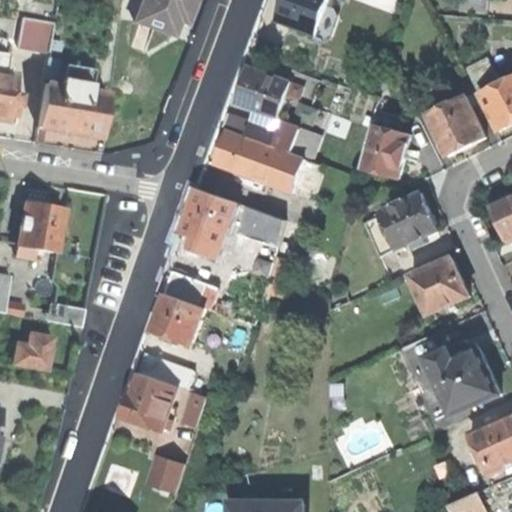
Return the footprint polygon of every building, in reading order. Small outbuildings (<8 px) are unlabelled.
[(142,0),(134,23),(173,38),(179,22),(185,6),(193,9),(196,0),(142,0)] [(285,0),(278,22),(318,35),(329,0),(285,0)] [(475,0),(462,0),(461,13),(488,15),(489,1),(475,0)] [(190,17),(193,9),(185,6),(179,22),(187,25),(190,17)] [(20,18),(17,47),(50,52),(54,22),(20,18)] [(0,60),(6,61),(9,45),(0,43),(0,60)] [(480,94),(482,93),(502,84),(489,58),(468,68),(480,94)] [(64,66),(62,80),(92,85),(94,70),(64,66)] [(238,103),(277,117),(289,84),(250,70),(244,88),(238,103)] [(0,122),(8,123),(10,107),(19,108),(21,97),(13,95),(16,75),(5,73),(0,72),(0,122)] [(482,93),(500,132),(511,126),(511,78),(502,84),(482,93)] [(44,84),(37,128),(67,132),(101,137),(107,93),(91,91),(92,85),(62,80),(61,87),(44,84)] [(470,147),(489,137),(469,97),(430,116),(450,156),(470,147)] [(378,110),(374,125),(398,132),(402,117),(378,110)] [(223,130),(228,131),(248,139),(253,124),(254,122),(229,113),(223,130)] [(253,124),(248,139),(268,146),(273,148),(278,134),(253,124)] [(278,134),(273,148),(293,154),(301,132),(281,125),(278,134)] [(362,171),(400,181),(406,161),(412,136),(398,132),(374,125),(362,171)] [(248,139),(228,131),(222,149),(216,166),(256,180),(268,146),(248,139)] [(273,148),(268,146),(256,180),(294,194),(306,159),(293,154),(273,148)] [(198,239),(223,248),(238,204),(198,191),(191,212),(183,233),(198,239)] [(382,217),(397,251),(412,245),(427,238),(440,232),(432,214),(423,194),(380,213),(382,217)] [(502,226),(511,245),(511,244),(511,195),(492,205),(502,226)] [(15,257),(30,259),(32,249),(57,254),(65,209),(45,206),(25,202),(15,257)] [(249,210),(240,238),(279,250),(288,222),(249,210)] [(380,259),(397,251),(382,217),(365,224),(380,259)] [(429,244),(427,238),(412,245),(415,251),(429,244)] [(219,261),(223,248),(198,239),(194,251),(219,261)] [(291,264),(277,260),(268,294),(282,298),(291,264)] [(413,279),(430,316),(471,298),(462,278),(454,260),(413,279)] [(0,313),(3,314),(5,302),(10,275),(0,273),(0,313)] [(174,274),(166,296),(200,308),(207,286),(174,274)] [(219,290),(207,286),(200,308),(207,310),(211,312),(219,290)] [(153,334),(193,348),(207,310),(200,308),(166,296),(159,315),(153,334)] [(24,306),(5,302),(3,314),(21,318),(24,306)] [(47,323),(80,329),(83,311),(50,305),(47,323)] [(11,365),(46,372),(48,359),(52,339),(29,335),(27,347),(15,344),(11,365)] [(427,359),(454,418),(502,397),(491,373),(480,349),(472,353),(467,342),(427,359)] [(146,357),(139,375),(168,385),(174,367),(146,357)] [(174,367),(168,385),(180,390),(190,393),(196,374),(174,367)] [(124,420),(165,434),(168,427),(169,422),(180,390),(168,385),(139,375),(132,397),(124,420)] [(210,400),(195,396),(185,426),(200,431),(210,400)] [(483,466),(489,478),(511,467),(511,417),(470,436),(478,454),(472,457),(477,469),(483,466)] [(151,487),(179,496),(188,468),(160,459),(151,487)] [(449,508),(450,511),(486,511),(479,495),(449,508)] [(231,503),(231,511),(304,511),(305,504),(231,503)]
